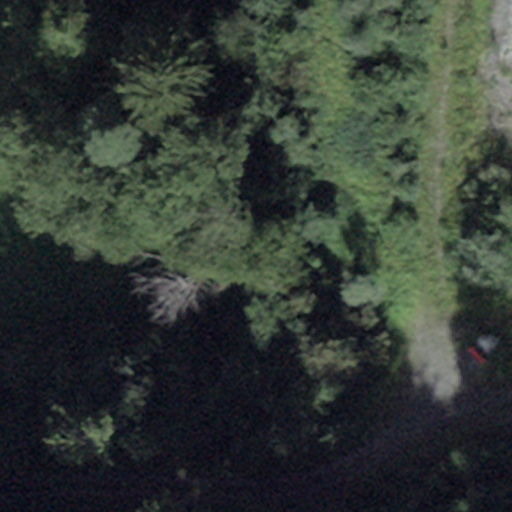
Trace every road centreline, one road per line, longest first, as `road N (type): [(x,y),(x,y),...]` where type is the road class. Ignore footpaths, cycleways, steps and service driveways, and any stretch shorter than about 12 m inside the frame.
road 1 (track): [(0,482),(111,474),(231,488),(321,479),(392,442),(452,396),(511,396)]
road 2 (track): [(452,396),(420,166),(446,0)]
